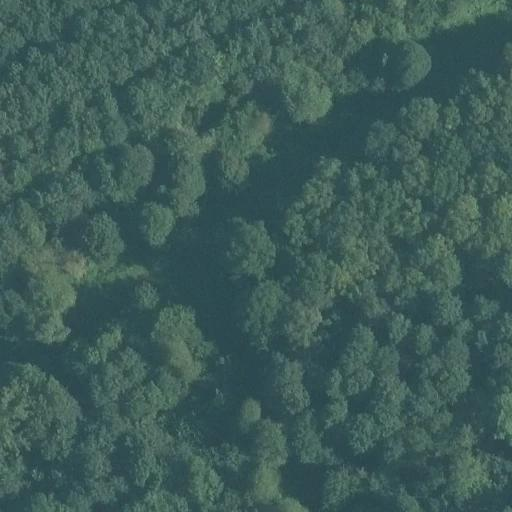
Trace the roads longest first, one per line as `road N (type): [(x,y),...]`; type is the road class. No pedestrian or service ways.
road 1 (track): [(511,46),(0,361)]
road 2 (track): [(312,511),(188,246)]
